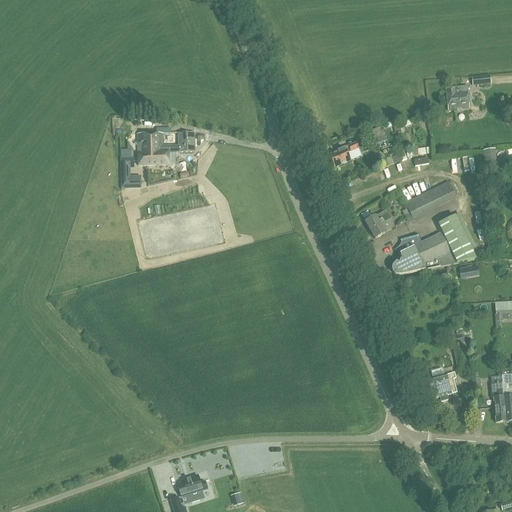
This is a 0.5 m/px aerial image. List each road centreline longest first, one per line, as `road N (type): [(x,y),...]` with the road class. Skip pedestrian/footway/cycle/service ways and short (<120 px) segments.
road 1 (unclassified): [(407,438),(290,197),(227,0)]
road 2 (unclassified): [(13,511),(225,441),(407,438)]
